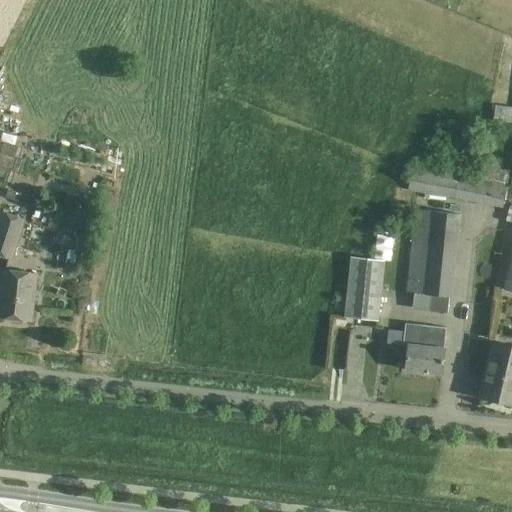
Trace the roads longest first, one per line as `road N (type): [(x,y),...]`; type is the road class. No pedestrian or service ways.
road 1 (residential): [(511,431),(0,370)]
road 2 (secondary): [(128,511),(0,494)]
